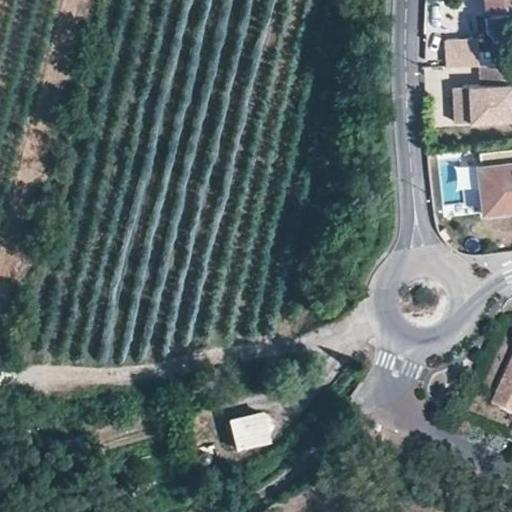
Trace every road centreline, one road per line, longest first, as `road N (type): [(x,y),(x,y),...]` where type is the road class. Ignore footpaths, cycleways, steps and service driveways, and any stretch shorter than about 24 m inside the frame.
road 1 (residential): [(420,261),(408,200),(403,0)]
road 2 (residential): [(408,339),(388,400),(399,413),(511,466)]
